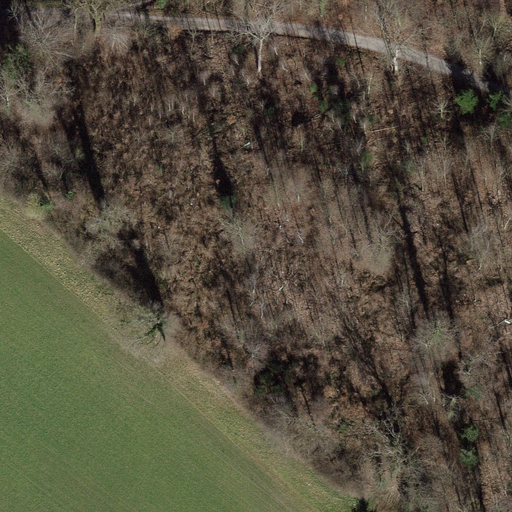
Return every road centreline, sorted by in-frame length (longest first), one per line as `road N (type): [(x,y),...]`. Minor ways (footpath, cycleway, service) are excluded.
road 1 (track): [(511,340),(451,297),(330,261),(198,243),(0,126)]
road 2 (track): [(0,17),(278,23),(432,54),(511,98)]
